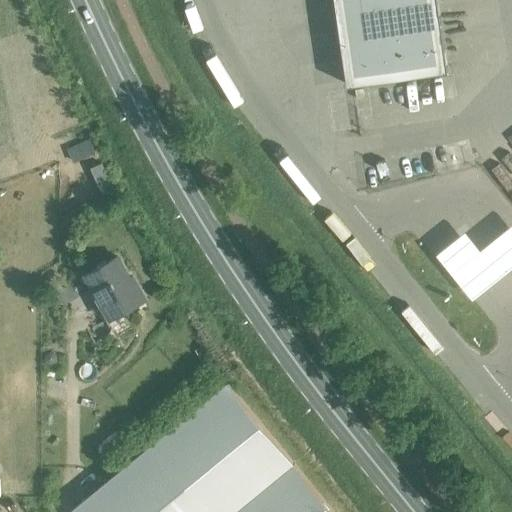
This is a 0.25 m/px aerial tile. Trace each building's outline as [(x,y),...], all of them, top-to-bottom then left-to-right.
[(335,0),(348,85),(448,71),(437,0),(335,0)] [(472,137),(436,147),(444,174),(479,164),(472,137)] [(434,257),(471,302),(511,268),(511,225),(478,253),(463,233),(434,257)] [(92,291),(109,321),(144,301),(132,279),(128,280),(116,260),(87,275),(95,289),(92,291)] [(334,511),(228,383),(73,509),(75,511),(334,511)]
